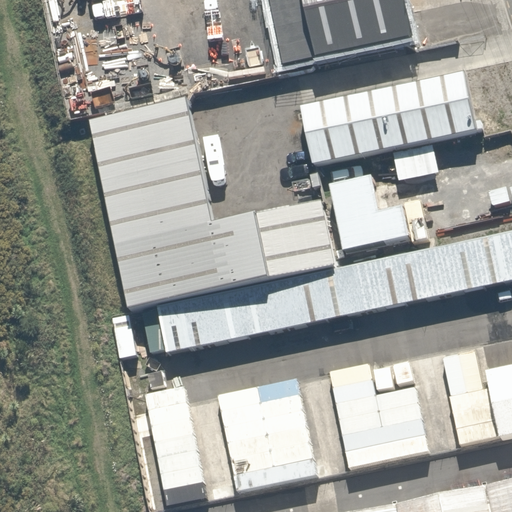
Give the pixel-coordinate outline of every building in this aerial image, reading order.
[(378,0),(287,0),(300,59),(387,40),(378,0)] [(441,73),(280,108),(292,165),(454,130),(441,73)] [(166,101),(76,120),(116,306),(314,263),(301,200),(192,223),(166,101)] [(379,211),(372,177),(327,187),(340,252),(412,237),(406,206),(379,211)] [(511,228),(137,309),(148,360),(511,282),(511,228)] [(511,361),(483,367),(443,375),(456,446),(497,438),(511,435),(511,361)] [(414,371),(329,389),(347,472),(432,454),(414,371)] [(298,398),(219,417),(237,493),(316,474),(298,398)] [(137,425),(152,508),(225,494),(211,412),(137,425)] [(511,511),(511,472),(326,511),(511,511)]
